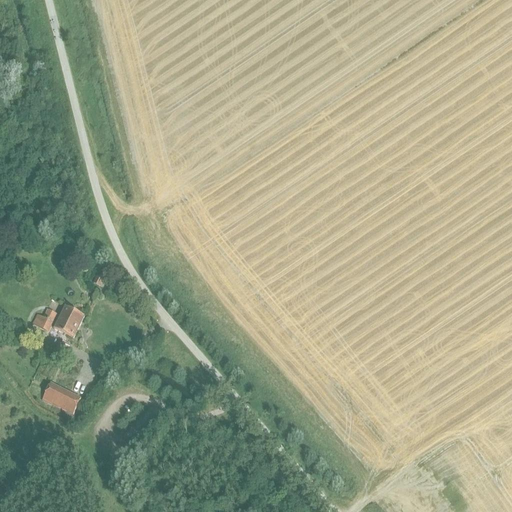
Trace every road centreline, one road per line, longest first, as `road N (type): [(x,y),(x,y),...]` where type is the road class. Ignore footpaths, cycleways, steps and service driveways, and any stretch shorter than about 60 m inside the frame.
road 1 (unclassified): [(334,511),(123,258),(47,0)]
road 2 (track): [(3,0),(34,91),(36,143)]
